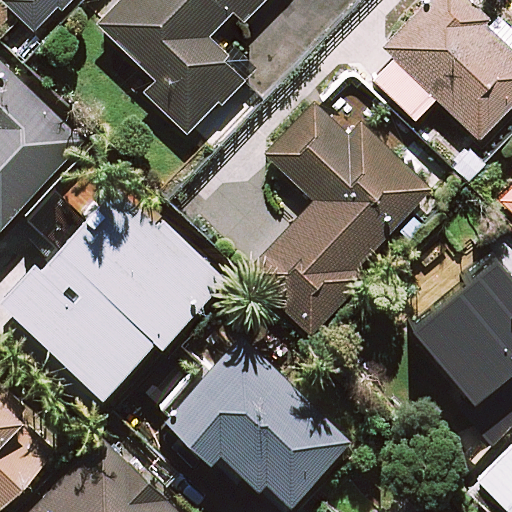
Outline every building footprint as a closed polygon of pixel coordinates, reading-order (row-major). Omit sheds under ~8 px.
[(3,0),(36,29),(62,0),(3,0)] [(114,0),(97,19),(153,74),(141,86),(186,130),(245,69),(206,31),(230,5),(242,17),(257,0),(114,0)] [(479,9),(469,0),(424,0),(385,42),(395,52),(373,76),(414,114),(434,93),(477,134),(511,96),(511,48),(474,13),(479,9)] [(0,59),(0,218),(80,143),(0,59)] [(347,131),(314,98),(264,149),(313,197),(246,265),(308,327),(354,280),(345,271),(428,187),(359,119),(347,131)] [(223,277),(117,176),(4,294),(100,385),(152,331),(162,341),(223,277)] [(511,184),(500,197),(511,208),(511,184)] [(460,279),(438,254),(415,274),(443,307),(417,330),(489,414),(511,394),(511,280),(489,254),(460,279)] [(347,437),(241,328),(161,405),(207,452),(218,442),(278,504),(347,437)] [(0,497),(54,445),(0,390),(0,497)] [(511,440),(477,476),(511,510),(511,440)] [(181,511),(119,451),(49,487),(24,511),(181,511)] [(398,511),(392,505),(384,511),(354,511),(343,500),(330,511),(398,511)]
